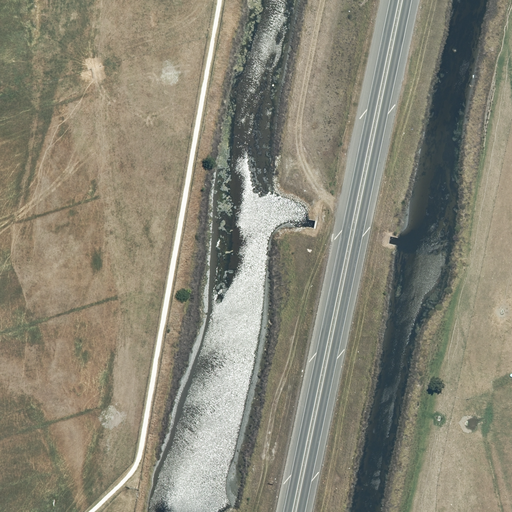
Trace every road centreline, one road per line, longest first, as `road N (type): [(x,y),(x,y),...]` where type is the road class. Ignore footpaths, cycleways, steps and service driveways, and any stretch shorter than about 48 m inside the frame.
road 1 (trunk): [(285,511),(391,0)]
road 2 (trunk): [(407,0),(302,511)]
